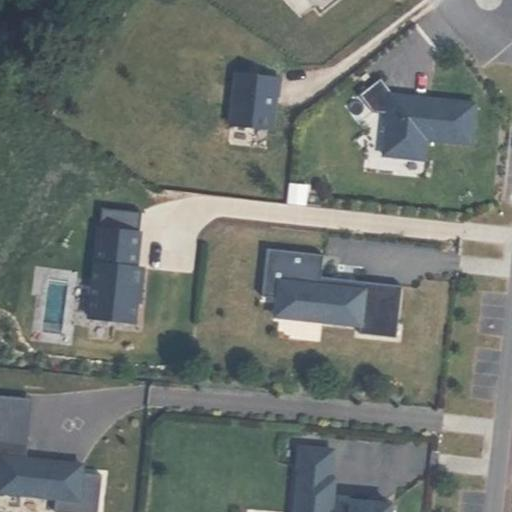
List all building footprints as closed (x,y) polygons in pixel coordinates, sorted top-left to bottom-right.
[(272,105),(273,96),(278,96),(279,79),(235,74),(229,125),(272,129),(275,106),(272,105)] [(471,144),(475,104),(428,99),(428,103),(393,99),(393,95),(380,78),(358,95),(372,113),(387,115),(383,156),(423,160),(425,139),(471,144)] [(304,204),(306,187),(290,185),(289,203),(304,204)] [(99,228),(140,232),(142,213),(102,208),(99,228)] [(89,318),(134,323),(140,268),(136,267),(140,232),(99,228),(89,318)] [(395,338),(400,286),(364,282),(364,290),(320,285),(321,277),(323,255),(267,249),(262,297),(277,299),(295,301),(293,319),(360,326),(359,334),(395,338)] [(364,290),(364,282),(321,277),(320,285),(364,290)] [(293,319),(295,301),(277,299),(275,317),(293,319)] [(81,474),(60,471),(53,462),(25,459),(29,432),(19,431),(22,399),(0,396),(0,492),(55,499),(53,511),(97,511),(102,476),(81,474)] [(19,431),(29,432),(32,400),(22,399),(19,431)] [(389,511),(391,505),(352,502),(351,509),(331,507),(334,480),(330,480),(333,451),(300,448),(294,511),(389,511)] [(81,474),(82,465),(53,462),(60,471),(81,474)]
